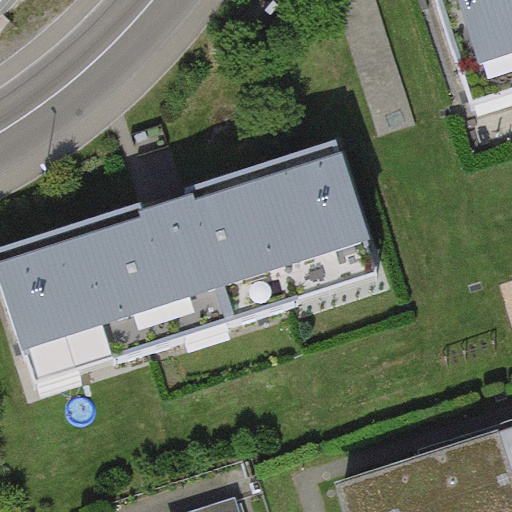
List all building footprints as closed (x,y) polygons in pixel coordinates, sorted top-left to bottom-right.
[(0,0),(0,22),(3,20),(20,0),(0,0)] [(511,0),(447,0),(484,115),(511,105),(511,0)] [(150,211),(0,257),(0,291),(33,397),(393,286),(350,149),(150,211)] [(511,511),(511,437),(350,489),(357,511),(511,511)] [(236,511),(234,503),(203,511),(236,511)]
